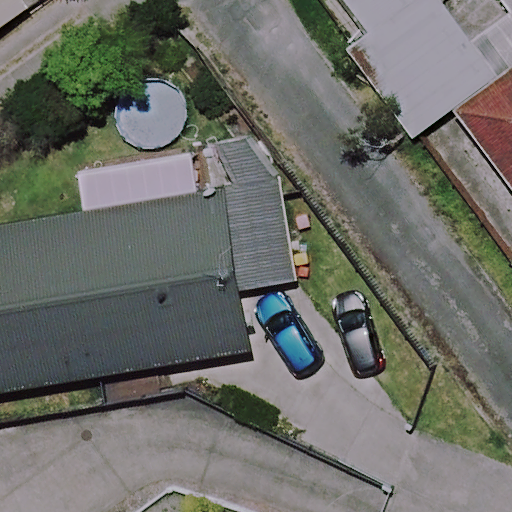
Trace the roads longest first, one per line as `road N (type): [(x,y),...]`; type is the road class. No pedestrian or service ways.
road 1 (residential): [(224,0),(511,348)]
road 2 (unknown): [(221,511),(0,439)]
